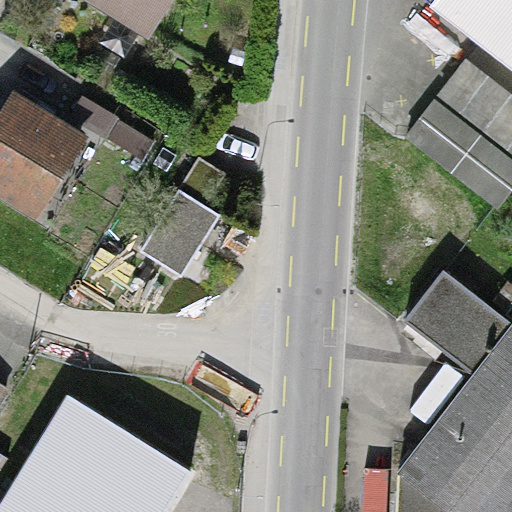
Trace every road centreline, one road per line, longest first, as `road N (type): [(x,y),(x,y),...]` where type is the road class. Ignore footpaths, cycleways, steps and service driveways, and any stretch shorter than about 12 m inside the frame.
road 1 (unclassified): [(307,365),(335,0)]
road 2 (residential): [(0,306),(46,333),(134,352),(307,365)]
road 3 (unclassified): [(299,511),(307,365)]
